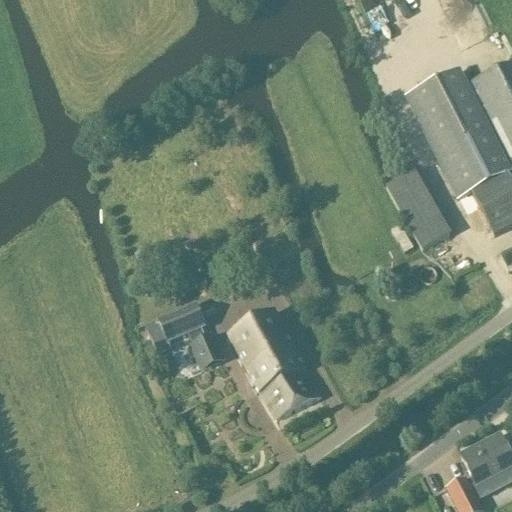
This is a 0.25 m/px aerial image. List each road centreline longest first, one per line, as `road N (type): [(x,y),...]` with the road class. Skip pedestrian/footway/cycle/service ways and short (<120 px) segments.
road 1 (unclassified): [(217,511),(286,474),(511,315)]
road 2 (tertiary): [(349,511),(511,393)]
